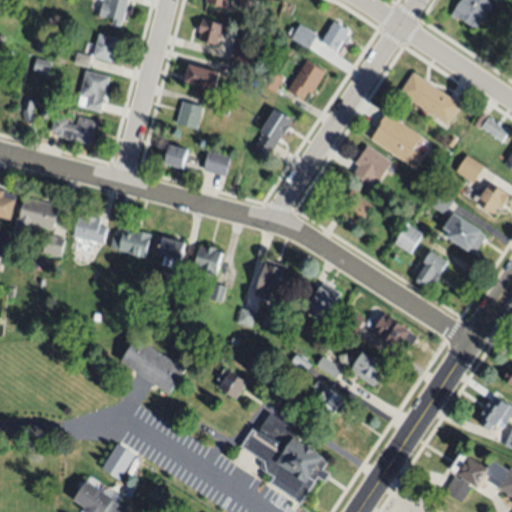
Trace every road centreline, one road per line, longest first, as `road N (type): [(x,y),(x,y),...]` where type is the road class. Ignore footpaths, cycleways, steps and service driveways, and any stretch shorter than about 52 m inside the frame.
road 1 (residential): [(0,151),(294,232),(470,343)]
road 2 (residential): [(511,280),(357,511)]
road 3 (residential): [(270,225),(418,0)]
road 4 (residential): [(262,511),(136,433),(62,430)]
road 5 (residential): [(122,185),(169,0)]
road 6 (residential): [(360,0),(511,102)]
